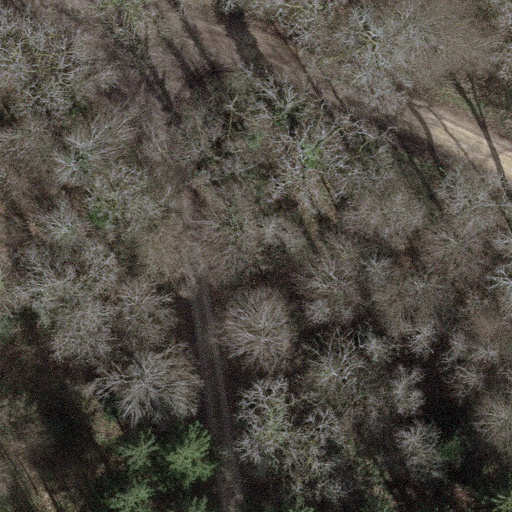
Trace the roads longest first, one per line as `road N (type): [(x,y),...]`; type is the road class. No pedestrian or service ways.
road 1 (track): [(223,511),(178,233),(153,155),(67,0)]
road 2 (track): [(511,174),(67,0)]
